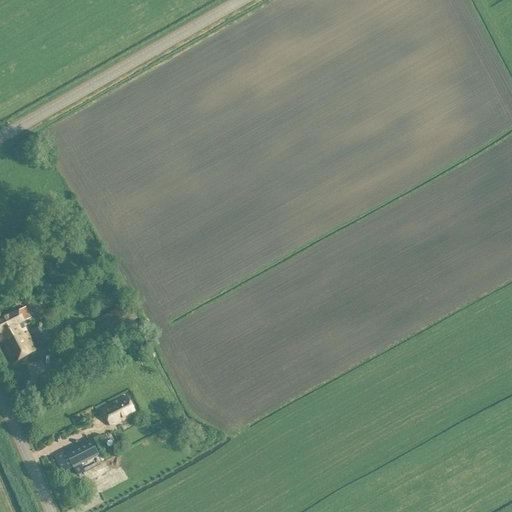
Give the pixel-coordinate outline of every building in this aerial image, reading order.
[(0,182),(0,191),(3,196),(21,186),(19,181),(28,176),(20,163),(0,174),(0,175),(3,181),(0,182)] [(57,182),(39,193),(47,206),(52,203),(60,216),(70,210),(58,189),(60,188),(57,182)] [(74,215),(79,212),(73,201),(68,204),(74,215)] [(23,233),(27,230),(21,220),(16,223),(23,233)] [(101,338),(138,318),(129,302),(92,322),(101,338)] [(23,317),(29,314),(26,306),(20,309),(23,317)] [(0,319),(0,340),(12,363),(37,349),(17,311),(0,319)] [(53,340),(44,322),(30,329),(39,347),(53,340)] [(64,365),(38,378),(44,389),(70,376),(64,365)] [(107,427),(136,412),(127,396),(115,402),(98,410),(107,427)] [(245,426),(240,417),(226,425),(230,434),(245,426)] [(91,439),(66,451),(65,450),(55,455),(62,472),(73,467),(77,475),(85,471),(81,463),(98,454),(91,439)]
